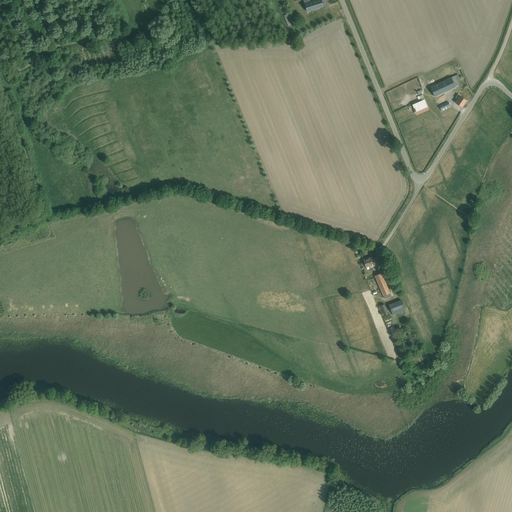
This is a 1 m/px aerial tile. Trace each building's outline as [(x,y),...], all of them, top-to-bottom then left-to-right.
[(313,0),(304,3),(307,12),(323,7),(323,6),(328,5),(326,0),(313,0)] [(283,16),(288,26),(293,24),(289,13),(283,16)] [(444,80),(430,87),(434,96),(455,86),(459,84),(458,83),(461,81),(456,71),(443,77),(444,80)] [(466,100),(458,94),(455,98),(457,99),(455,102),(462,107),(466,100)] [(413,105),(417,115),(429,110),(425,100),(413,105)] [(439,106),(441,111),(450,107),(448,102),(439,106)] [(371,257),(363,260),(366,267),(372,265),(373,267),(380,264),(378,257),(371,259),(371,257)] [(375,275),(384,298),(391,296),(381,273),(375,275)] [(389,305),(393,315),(405,310),(401,300),(389,305)] [(380,306),(384,316),(389,314),(385,305),(380,306)]
